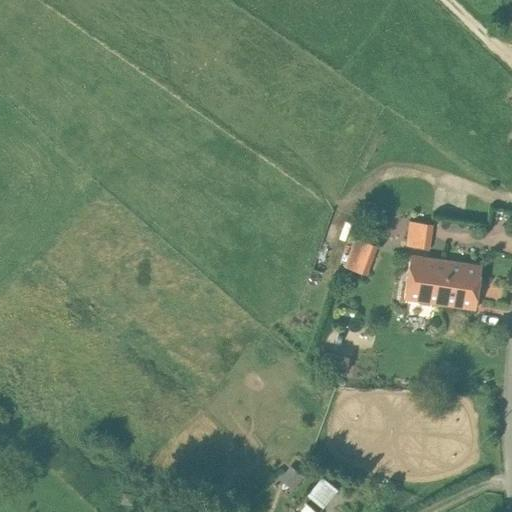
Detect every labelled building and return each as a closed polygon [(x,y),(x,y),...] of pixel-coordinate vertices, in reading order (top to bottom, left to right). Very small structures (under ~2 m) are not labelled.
[(430,224),(410,221),(407,244),(427,247),(430,224)] [(365,274),(375,245),(356,238),(345,266),(365,274)] [(480,266),(410,255),(404,298),(474,308),(480,266)] [(287,464),(280,479),(296,486),(303,471),(287,464)] [(338,491),(322,477),(307,495),(322,508),(338,491)]
